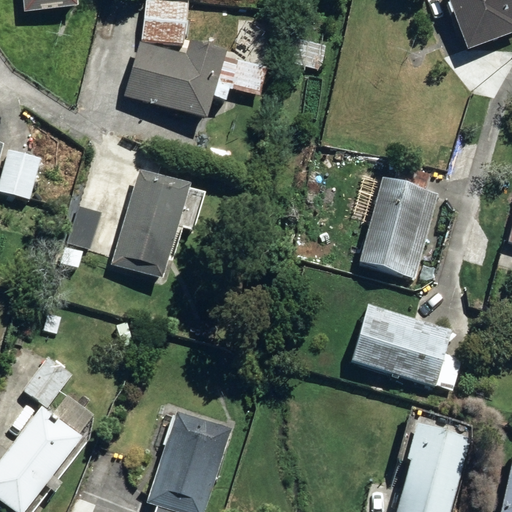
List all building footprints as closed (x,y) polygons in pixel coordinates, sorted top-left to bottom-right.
[(19,0),(21,14),(75,9),(74,0),(19,0)] [(511,0),(445,0),(465,52),(511,34),(511,0)] [(138,44),(182,48),(186,5),(143,1),(138,44)] [(325,42),(284,39),(282,67),(323,70),(325,42)] [(203,122),(224,55),(188,45),(184,57),(138,44),(121,98),(203,122)] [(265,70),(238,63),(230,90),(257,98),(265,70)] [(39,161),(2,150),(0,156),(0,194),(27,203),(39,161)] [(108,267),(162,282),(188,187),(135,172),(108,267)] [(357,264),(402,276),(425,193),(380,180),(357,264)] [(349,365),(434,389),(450,333),(366,309),(349,365)] [(21,392),(46,411),(71,376),(46,359),(21,392)] [(0,459),(0,505),(8,511),(25,511),(81,442),(39,410),(0,459)] [(155,509),(154,511),(203,511),(230,435),(174,417),(145,506),(155,509)] [(395,511),(448,511),(468,442),(414,427),(404,466),(407,466),(395,511)] [(511,511),(511,455),(499,511),(511,511)]
